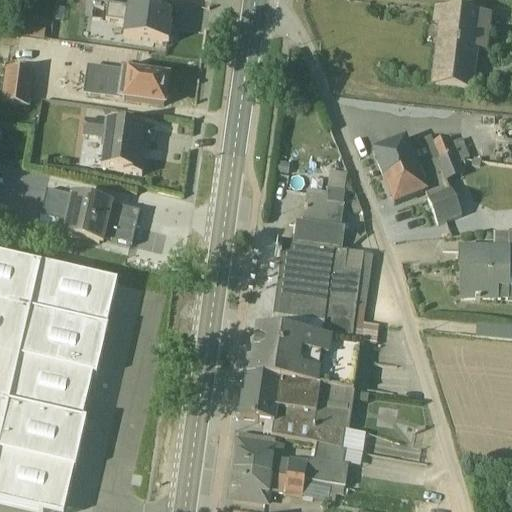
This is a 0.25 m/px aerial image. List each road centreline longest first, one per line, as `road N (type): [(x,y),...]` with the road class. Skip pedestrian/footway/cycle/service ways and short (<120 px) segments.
road 1 (unclassified): [(462,511),(406,335),(297,45),(284,33),(251,27)]
road 2 (primary): [(184,511),(251,27)]
